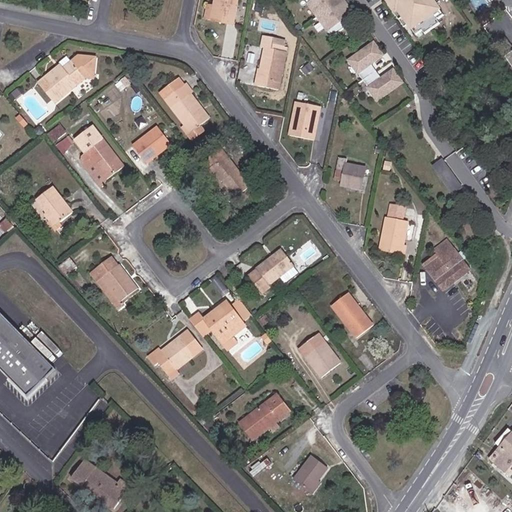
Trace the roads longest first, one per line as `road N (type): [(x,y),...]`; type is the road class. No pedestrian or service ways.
road 1 (residential): [(360,0),(420,80),(427,118),(511,229)]
road 2 (residential): [(393,511),(341,441),(339,422),(421,349)]
road 3 (residential): [(223,253),(178,193),(128,231),(173,291)]
road 4 (residential): [(421,349),(300,195)]
road 5 (residential): [(300,195),(181,51)]
road 6 (secondary): [(471,411),(401,511)]
